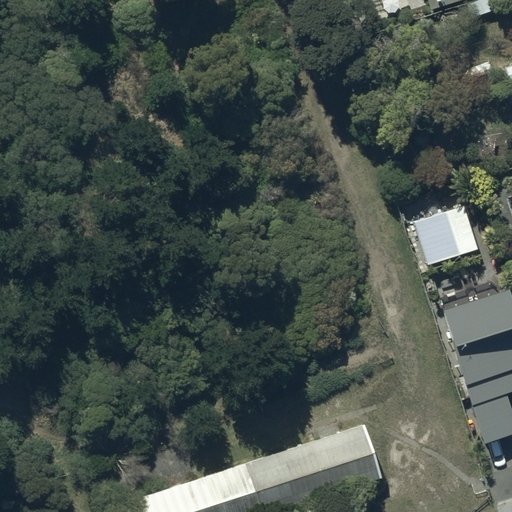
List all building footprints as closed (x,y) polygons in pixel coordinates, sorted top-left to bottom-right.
[(422,0),(426,10),(456,0),(422,0)] [(490,0),(475,0),(459,6),(465,20),(494,10),(490,0)] [(511,64),(493,72),(498,88),(511,82),(511,64)] [(511,193),(500,198),(511,234),(511,193)] [(459,205),(406,221),(420,265),(472,249),(459,205)] [(495,288),(429,308),(428,308),(439,346),(441,345),(453,385),(454,385),(460,405),(462,405),(473,443),(511,431),(499,392),(511,388),(505,368),(511,365),(511,323),(511,319),(505,320),(495,288)] [(261,511),(373,475),(356,423),(111,504),(113,511),(261,511)]
